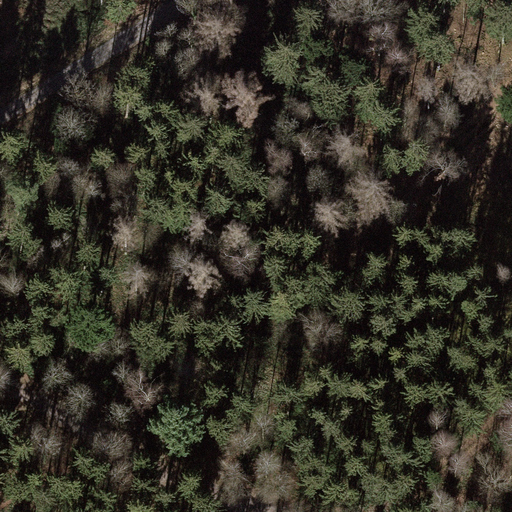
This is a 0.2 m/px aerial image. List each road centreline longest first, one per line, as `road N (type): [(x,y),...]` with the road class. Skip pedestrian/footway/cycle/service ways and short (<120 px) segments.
road 1 (track): [(0,378),(192,490),(266,511)]
road 2 (track): [(190,0),(0,119)]
